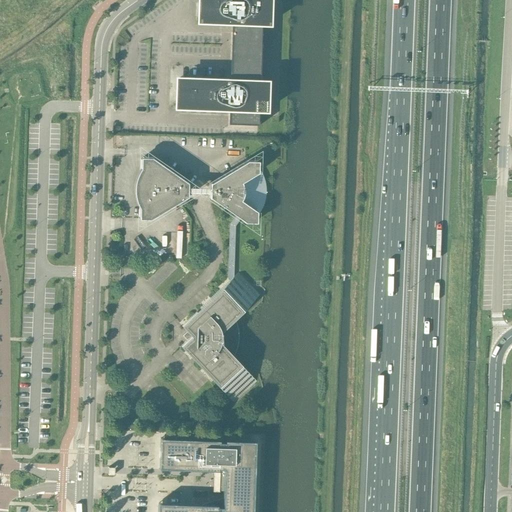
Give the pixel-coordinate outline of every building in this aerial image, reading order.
[(3,0),(0,0),(0,11),(2,14),(10,8),(3,0)] [(274,26),(275,0),(202,0),(202,11),(201,22),(232,23),(232,22),(234,22),(233,55),(233,57),(263,58),(264,25),(274,26)] [(271,112),(273,79),(262,79),(263,58),(233,57),(232,80),(230,80),(230,79),(186,78),(180,78),(179,96),(179,108),(229,109),(229,108),(231,109),(231,124),(261,125),(261,111),(271,112)] [(240,219),(244,221),(244,222),(254,223),(254,222),(256,221),(257,211),(259,207),(261,202),(262,197),(263,192),(263,187),(262,182),(260,177),(258,173),(258,163),(256,161),(246,161),(246,162),(211,183),(210,183),(209,188),(188,187),(188,182),(187,182),(160,163),(153,158),(141,157),(140,168),(140,169),(139,170),(139,171),(138,172),(138,173),(137,174),(137,175),(136,176),(136,177),(136,178),(135,179),(135,180),(135,181),(135,182),(134,183),(134,184),(134,185),(134,187),(134,188),(134,189),(134,190),(134,191),(134,192),(134,193),(134,194),(134,195),(135,196),(135,197),(135,198),(135,199),(136,200),(136,201),(136,202),(137,203),(137,204),(138,205),(138,206),(139,207),(139,208),(139,219),(151,219),(160,213),(186,197),(187,197),(187,192),(209,193),(209,198),(210,198),(235,216),(240,219)] [(233,277),(235,226),(240,219),(235,216),(229,224),(228,279),(229,281),(181,325),(191,336),(181,346),(234,403),(257,382),(233,356),(236,351),(237,349),(238,342),(239,336),(238,330),(236,325),(234,319),(260,295),(238,272),(233,277)] [(225,442),(219,442),(219,440),(160,438),(159,468),(214,470),(213,492),(219,492),(219,491),(223,491),(222,505),(222,507),(218,506),(217,505),(217,502),(209,504),(209,505),(158,503),(157,511),(252,511),(253,499),(252,499),(248,492),(249,492),(250,492),(251,491),(251,490),(252,489),(252,488),(251,487),(251,486),(250,486),(250,485),(249,485),(248,485),(253,479),(254,479),(255,441),(225,440),(225,441),(225,442)]
